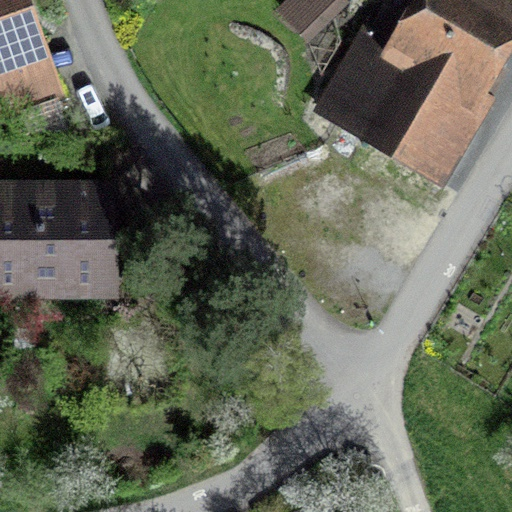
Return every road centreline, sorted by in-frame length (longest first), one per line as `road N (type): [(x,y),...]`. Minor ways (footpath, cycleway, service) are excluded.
road 1 (residential): [(81,0),(126,111),(351,385)]
road 2 (residential): [(511,122),(351,385)]
road 3 (residential): [(351,385),(220,495),(166,511)]
road 4 (track): [(397,511),(351,385)]
